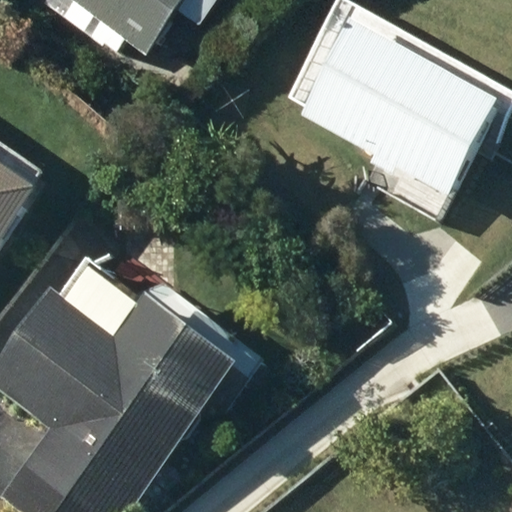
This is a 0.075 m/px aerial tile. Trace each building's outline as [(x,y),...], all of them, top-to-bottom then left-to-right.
[(58,0),(56,3),(117,53),(123,45),(134,53),(145,40),(169,60),(204,18),(220,31),(245,0),(58,0)] [(511,100),(375,27),(324,122),(389,157),(385,165),(406,176),(410,170),(469,202),(511,122),(511,100)] [(0,281),(64,194),(0,148),(0,281)] [(65,434),(14,501),(28,511),(152,511),(262,366),(173,299),(140,343),(79,296),(7,391),(65,434)] [(341,511),(353,502),(331,477),(292,511),(341,511)]
